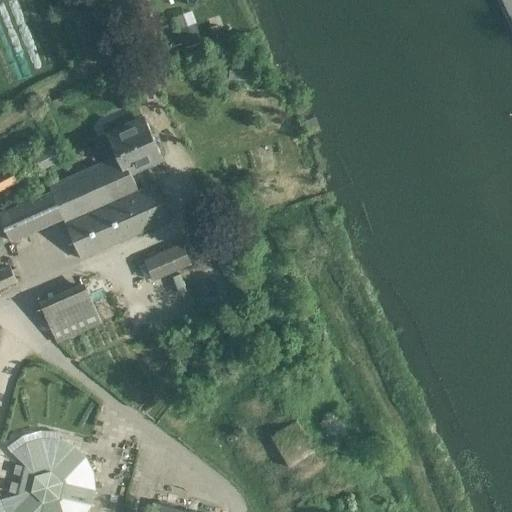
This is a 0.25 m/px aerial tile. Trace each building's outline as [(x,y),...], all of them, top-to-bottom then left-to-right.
[(511,0),(498,0),(511,31),(511,0)] [(195,24),(179,30),(187,50),(203,44),(195,24)] [(121,175),(127,172),(159,158),(142,117),(103,134),(114,158),(121,175)] [(32,155),(38,168),(59,160),(53,146),(32,155)] [(0,222),(8,241),(45,225),(60,218),(78,259),(168,219),(152,184),(136,191),(127,172),(121,175),(114,158),(46,187),(49,192),(0,213),(0,222)] [(0,189),(14,183),(7,169),(0,173),(0,189)] [(150,280),(152,279),(186,264),(178,245),(142,261),(150,280)] [(244,266),(226,275),(237,302),(256,293),(244,266)] [(0,287),(13,282),(7,267),(0,269),(0,287)] [(85,287),(41,307),(57,343),(101,323),(85,287)] [(299,423),(275,437),(293,467),(317,453),(299,423)] [(24,446),(10,456),(21,471),(16,484),(16,498),(0,501),(0,511),(85,511),(88,509),(91,492),(89,476),(81,461),(71,451),(54,441),(36,442),(24,446)] [(203,511),(204,511),(155,500),(152,511),(203,511)]
